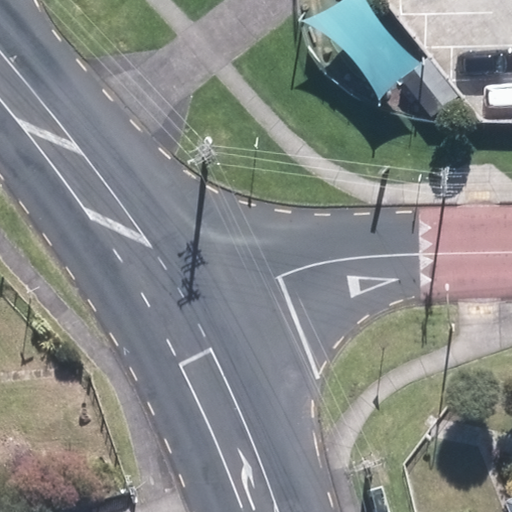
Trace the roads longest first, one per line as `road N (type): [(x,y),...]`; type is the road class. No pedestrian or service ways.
road 1 (tertiary): [(186,340),(268,290),(343,262),(511,255)]
road 2 (secondary): [(186,340),(92,192),(0,84)]
road 3 (secondary): [(257,511),(186,340)]
